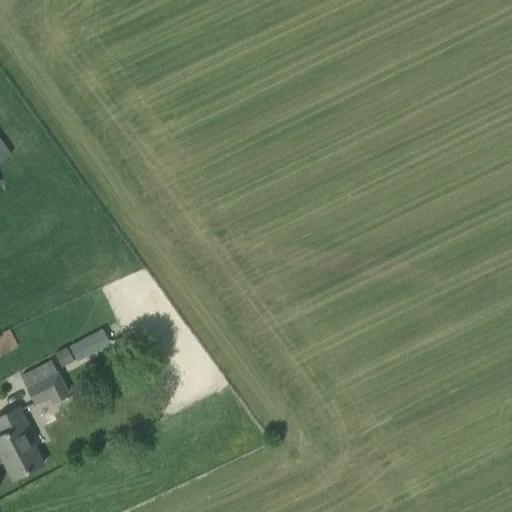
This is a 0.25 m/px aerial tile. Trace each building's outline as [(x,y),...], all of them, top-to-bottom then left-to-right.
[(0,163),(13,156),(0,138),(0,163)] [(102,327),(69,344),(77,359),(110,341),(102,327)] [(0,336),(0,354),(18,346),(9,329),(2,333),(2,335),(0,336)] [(67,350),(55,356),(62,370),(74,364),(67,350)] [(49,398),(66,389),(57,372),(25,388),(34,406),(49,398)] [(0,436),(0,454),(13,479),(43,464),(30,438),(33,436),(18,408),(0,417),(0,433),(1,436),(0,436)]
